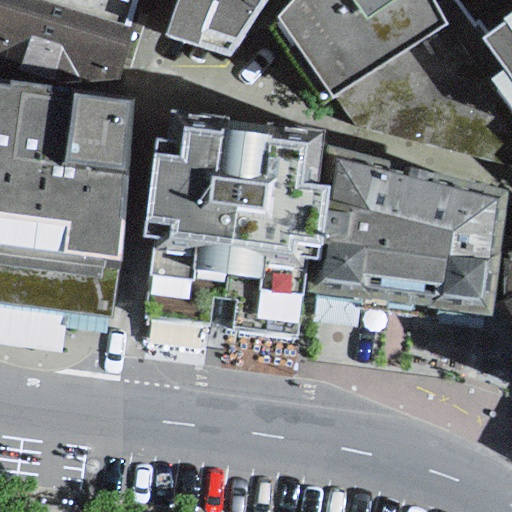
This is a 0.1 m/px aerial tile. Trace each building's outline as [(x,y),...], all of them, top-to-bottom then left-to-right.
[(0,0),(0,74),(61,96),(126,93),(140,45),(132,42),(144,0),(0,0)] [(187,0),(181,11),(166,54),(233,77),(283,0),(187,0)] [(334,118),(342,113),(449,38),(427,0),(309,0),(279,35),(334,118)] [(511,0),(452,0),(476,35),(480,32),(490,44),(511,25),(511,0)] [(511,25),(490,44),(483,50),(511,90),(511,25)] [(511,119),(449,38),(342,113),(357,133),(511,172),(511,119)] [(136,123),(0,102),(0,308),(115,326),(136,123)] [(155,259),(145,327),(211,335),(216,306),(237,310),(234,338),(300,346),(309,277),(317,278),(323,279),(332,210),(324,208),(320,206),(327,140),(160,117),(146,257),(155,259)] [(332,210),(323,279),(317,278),(313,308),(496,333),(510,206),(328,161),(324,208),(332,210)]
